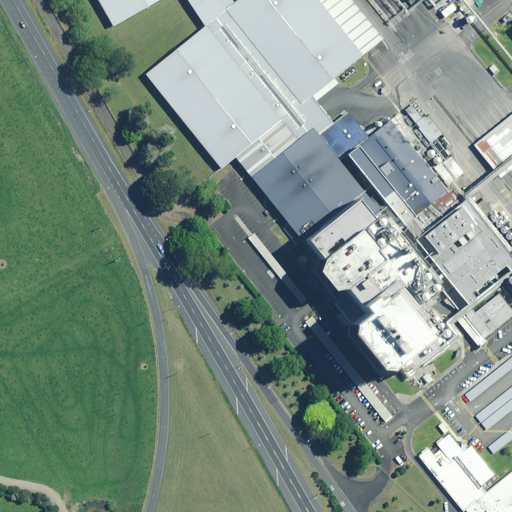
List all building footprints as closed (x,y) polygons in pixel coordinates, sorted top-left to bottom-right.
[(93,0),(109,27),(155,0),(93,0)] [(201,29),(145,73),(219,166),(231,157),(299,242),(365,189),(397,228),(440,194),(362,96),(328,123),(307,97),(378,40),(345,0),(237,0),(230,6),(201,29)] [(180,0),(187,10),(201,29),(230,6),(226,0),(180,0)] [(458,7),(454,2),(441,13),(445,18),(458,7)] [(487,10),(481,2),(477,5),(484,13),(487,10)] [(499,71),(493,64),(489,68),(494,75),(499,71)] [(434,137),(408,105),(399,112),(425,144),(434,137)] [(511,149),(511,111),(471,144),(490,167),(511,149)] [(460,333),(356,199),(305,239),(323,263),(315,269),(334,294),(343,286),(365,315),(351,325),(345,330),(379,373),(385,368),(392,363),(397,370),(405,365),(410,371),(460,333)] [(511,266),(460,201),(410,240),(463,306),(511,266)] [(254,233),(248,238),(302,305),(308,300),(254,233)] [(511,314),(493,291),(463,315),(481,338),(511,314)] [(363,315),(346,294),(333,303),(351,325),(363,315)] [(311,315),(304,321),(385,421),(391,416),(311,315)] [(511,368),(511,357),(465,395),(471,401),(511,368)] [(511,386),(476,415),(481,422),(511,397),(511,386)] [(511,398),(482,423),(488,429),(511,409),(511,398)] [(511,511),(511,466),(484,489),(478,482),(494,469),(470,439),(461,447),(447,430),(433,441),(449,461),(432,475),(461,511),(476,511),(481,508),(483,511),(511,511)] [(511,440),(511,433),(510,431),(489,447),(494,454),(511,440)]
